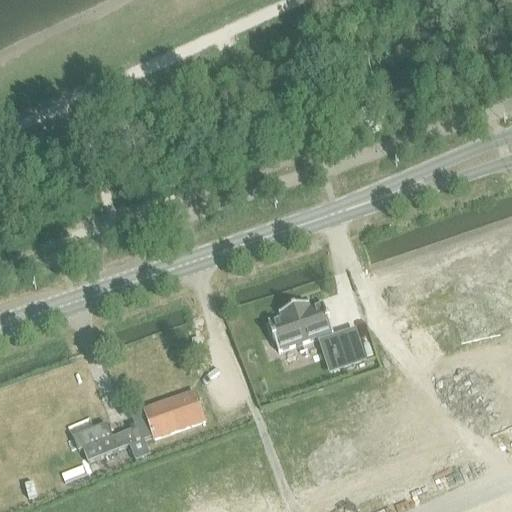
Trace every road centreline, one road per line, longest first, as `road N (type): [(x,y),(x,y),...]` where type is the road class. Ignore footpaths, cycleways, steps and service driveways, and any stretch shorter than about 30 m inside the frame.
road 1 (tertiary): [(387,197),(0,324)]
road 2 (tertiary): [(511,132),(425,169),(387,197)]
road 3 (tertiary): [(387,197),(511,163)]
